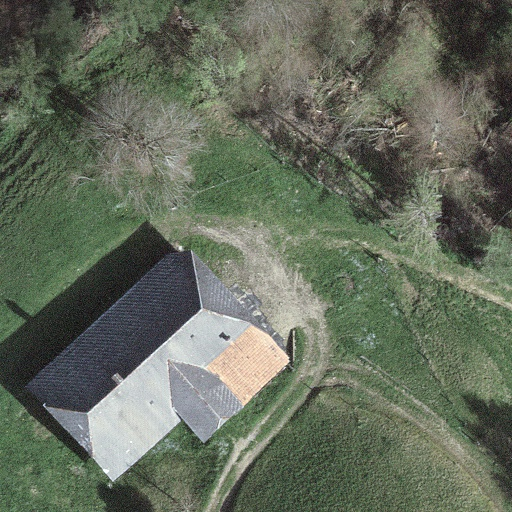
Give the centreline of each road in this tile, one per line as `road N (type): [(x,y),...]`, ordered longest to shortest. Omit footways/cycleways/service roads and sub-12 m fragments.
road 1 (track): [(0,374),(132,247),(181,224),(245,233),(288,269),(319,339),(300,386),(215,511)]
road 2 (track): [(310,369),(433,419),(511,499)]
